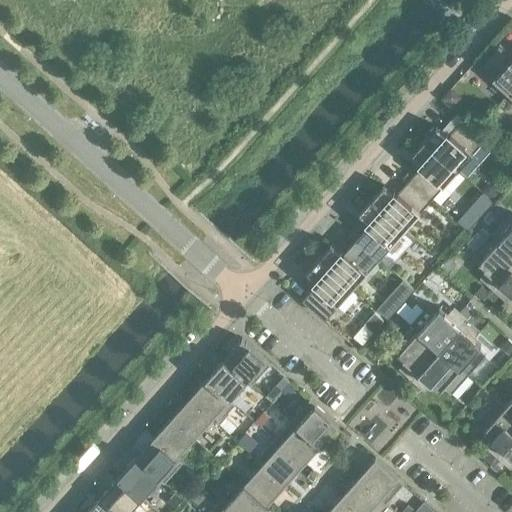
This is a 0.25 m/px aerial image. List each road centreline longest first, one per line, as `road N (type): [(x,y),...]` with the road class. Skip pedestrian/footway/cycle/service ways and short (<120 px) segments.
road 1 (residential): [(243,295),(507,0)]
road 2 (residential): [(243,295),(0,77)]
road 3 (residential): [(48,511),(243,295)]
road 4 (residential): [(360,398),(243,295)]
